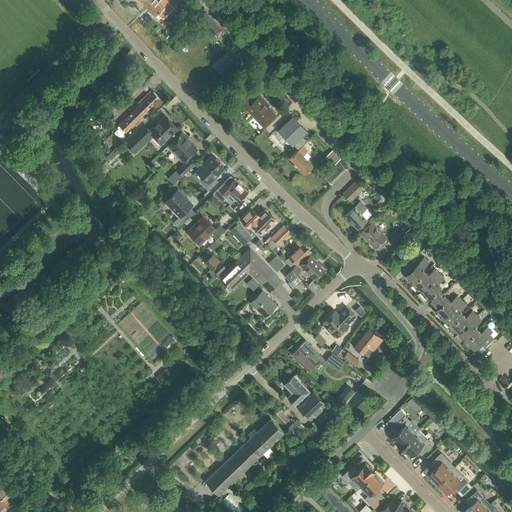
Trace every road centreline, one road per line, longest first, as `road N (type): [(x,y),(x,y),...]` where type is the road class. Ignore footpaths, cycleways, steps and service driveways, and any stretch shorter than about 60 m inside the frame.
road 1 (unclassified): [(355,264),(97,0)]
road 2 (residential): [(97,511),(355,264)]
road 3 (secondary): [(311,0),(511,189)]
road 4 (residential): [(511,409),(401,294),(355,264)]
road 5 (residential): [(363,431),(391,403),(419,350),(355,264)]
